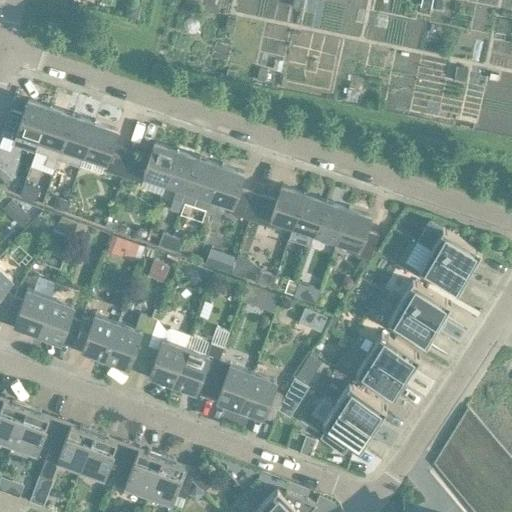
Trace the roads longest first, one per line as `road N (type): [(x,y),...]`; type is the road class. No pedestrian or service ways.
road 1 (residential): [(2,57),(510,221)]
road 2 (residential): [(375,494),(0,359)]
road 3 (residential): [(375,494),(500,318)]
